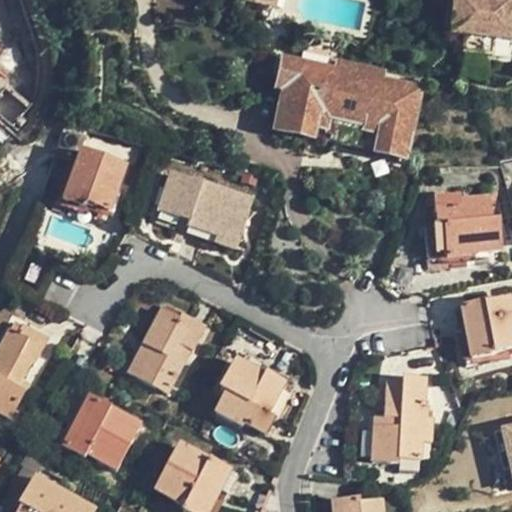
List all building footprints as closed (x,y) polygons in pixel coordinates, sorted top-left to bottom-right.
[(274,10),(276,0),(246,0),(246,4),(274,10)] [(496,34),(501,0),(440,0),(437,24),(452,27),(479,32),(496,34)] [(477,47),(479,32),(452,27),(449,42),(477,47)] [(0,93),(3,96),(32,63),(0,34),(0,93)] [(336,76),(290,64),(282,69),(279,87),(285,92),(277,128),(400,156),(415,93),(376,84),(377,76),(338,67),(336,76)] [(79,153),(86,129),(64,123),(56,155),(74,161),(60,202),(81,210),(84,205),(107,213),(124,168),(79,153)] [(191,181),(169,175),(157,212),(188,222),(187,228),(214,237),(212,245),(234,252),(251,199),(192,179),(191,181)] [(434,229),(423,229),(426,263),(468,260),(469,256),(498,253),(497,221),(490,221),(488,199),(459,200),(458,196),(434,198),(435,207),(433,208),(434,229)] [(511,301),(485,307),(483,305),(461,309),(470,361),(493,357),(496,354),(511,350),(511,301)] [(166,306),(142,349),(150,354),(138,379),(169,396),(189,356),(194,355),(207,329),(166,306)] [(50,341),(15,322),(0,348),(0,413),(11,420),(23,399),(17,395),(32,366),(36,367),(50,341)] [(129,374),(138,379),(150,354),(142,349),(129,374)] [(236,365),(222,391),(227,394),(215,416),(243,430),(245,427),(267,437),(275,420),(270,418),(285,387),(267,377),(266,380),(236,365)] [(388,383),(385,417),(385,427),(374,427),(372,463),(401,465),(401,461),(422,463),(424,445),(433,445),(435,423),(429,422),(430,408),(427,409),(428,382),(405,380),(403,383),(388,383)] [(86,462),(89,458),(118,473),(142,429),(82,397),(74,411),(82,416),(64,450),(86,462)] [(374,417),(374,427),(385,427),(385,417),(374,417)] [(511,426),(502,429),(511,475),(511,426)] [(498,471),(509,468),(501,435),(490,438),(498,471)] [(228,500),(238,480),(179,448),(156,493),(185,508),(183,511),(210,511),(219,496),(228,500)] [(93,511),(36,481),(19,511),(93,511)] [(359,503),(331,506),(331,511),(382,511),(382,505),(360,507),(359,503)]
